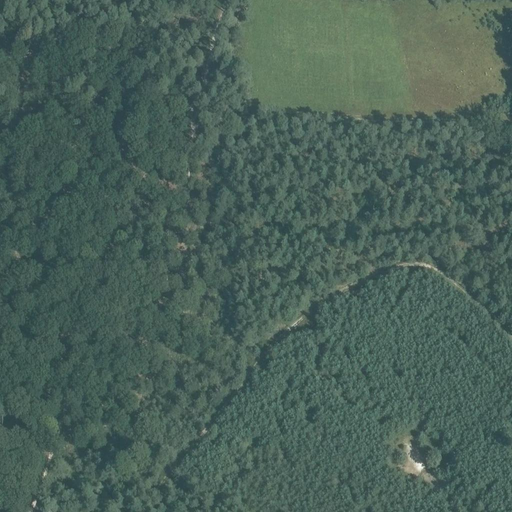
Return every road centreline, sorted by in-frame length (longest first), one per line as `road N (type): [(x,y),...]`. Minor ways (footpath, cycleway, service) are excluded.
road 1 (track): [(17,511),(65,424),(71,367),(166,251),(221,9),(232,0)]
road 2 (track): [(0,61),(68,47),(116,57),(154,79),(199,122),(511,132)]
road 3 (track): [(511,350),(441,273),(399,266),(342,291),(303,318),(247,378),(144,511)]
